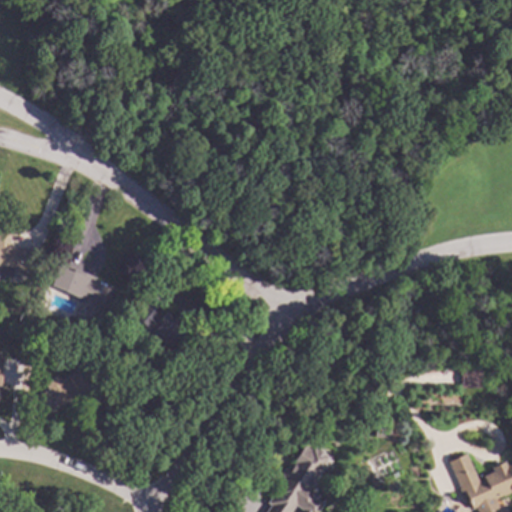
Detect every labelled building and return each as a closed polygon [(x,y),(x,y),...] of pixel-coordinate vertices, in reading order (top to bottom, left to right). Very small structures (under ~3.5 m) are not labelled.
[(0,234),(9,235),(8,247),(18,248),(17,250),(29,251),(27,272),(11,271),(11,278),(0,277),(0,234)] [(94,278),(93,281),(113,288),(107,305),(108,305),(104,318),(97,315),(101,306),(63,292),(64,291),(49,285),(57,264),(94,278)] [(156,316),(155,317),(158,320),(164,313),(186,332),(170,350),(152,334),(147,340),(138,333),(144,326),(130,314),(141,302),(156,316)] [(102,389),(83,401),(80,397),(75,401),(74,400),(68,403),(66,400),(49,411),(39,395),(47,389),(43,383),(56,376),(59,380),(86,363),(102,389)] [(479,388),(459,388),(459,370),(479,370),(479,388)] [(308,450),(310,446),(315,450),(318,450),(320,451),(321,454),(326,457),(313,477),(314,480),(313,484),(311,486),(306,487),(305,488),(317,496),(314,499),(321,504),(315,511),(303,511),(293,505),(288,511),(264,511),(269,505),(266,503),(271,494),(269,493),(280,477),(279,473),(281,470),(283,468),(287,467),(301,445),(308,450)] [(477,481),(482,478),(481,476),(491,472),(489,467),(503,462),(505,466),(511,462),(511,488),(509,490),(510,492),(493,499),(497,508),(487,511),(476,511),(475,507),(470,509),(465,498),(462,499),(446,462),(465,454),(477,481)]
